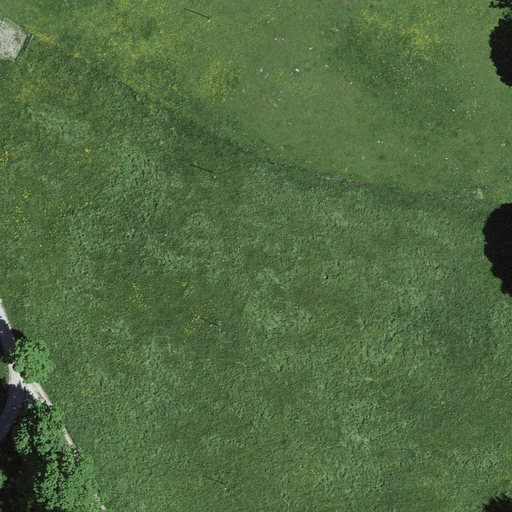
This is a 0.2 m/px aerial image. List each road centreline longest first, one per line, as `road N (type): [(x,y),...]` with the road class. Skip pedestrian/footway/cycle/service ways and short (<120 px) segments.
road 1 (track): [(99,511),(27,386)]
road 2 (track): [(0,307),(27,386),(0,434)]
